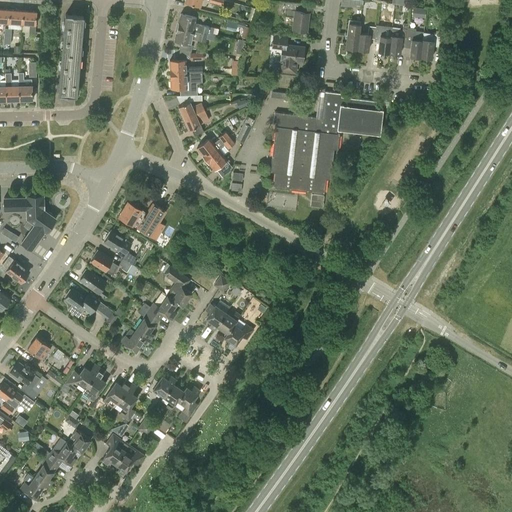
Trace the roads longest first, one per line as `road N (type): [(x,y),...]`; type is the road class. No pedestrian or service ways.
road 1 (residential): [(397,304),(172,174)]
road 2 (primary): [(397,304),(256,511)]
road 3 (residential): [(114,492),(123,497),(155,452),(175,444),(215,388),(212,377),(167,347)]
road 4 (primary): [(511,126),(397,304)]
road 5 (residential): [(0,116),(86,111),(103,0)]
road 6 (residential): [(167,347),(154,365),(135,367),(32,300)]
road 7 (tertiary): [(119,152),(161,1)]
road 8 (residential): [(401,85),(338,73),(326,60),(333,0)]
road 9 (tertiary): [(32,300),(104,183)]
road 10 (unclassified): [(511,371),(397,304)]
